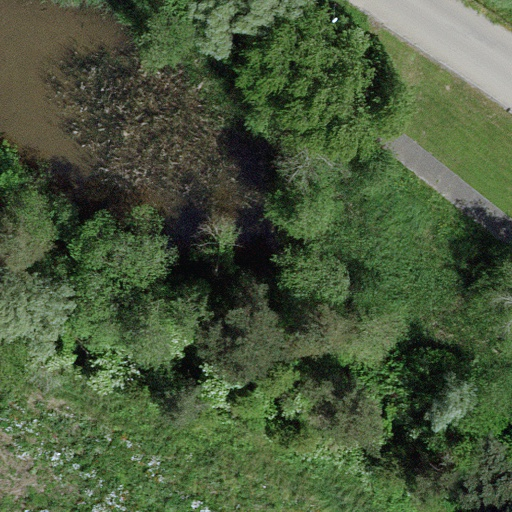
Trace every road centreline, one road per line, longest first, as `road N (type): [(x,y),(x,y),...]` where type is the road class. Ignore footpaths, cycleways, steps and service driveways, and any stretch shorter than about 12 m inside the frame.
road 1 (track): [(96,0),(511,270)]
road 2 (unclassified): [(370,0),(511,94)]
